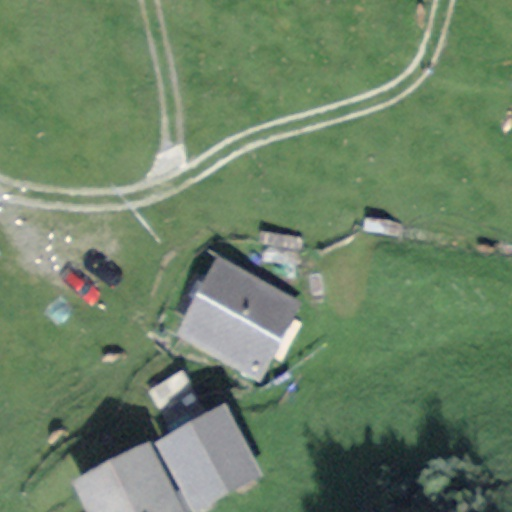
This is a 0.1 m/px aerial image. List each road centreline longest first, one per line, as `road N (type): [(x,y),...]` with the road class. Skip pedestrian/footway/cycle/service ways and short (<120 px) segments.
road 1 (track): [(0,191),(131,199),(231,148),(399,91),(425,60),(444,0)]
road 2 (track): [(158,188),(173,149),(172,103),(149,0)]
